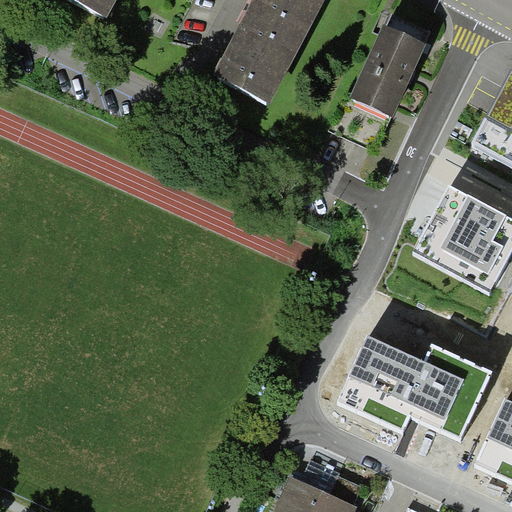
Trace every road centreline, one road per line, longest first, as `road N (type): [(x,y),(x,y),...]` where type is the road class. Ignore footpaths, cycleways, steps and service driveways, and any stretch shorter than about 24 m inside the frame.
road 1 (residential): [(0,23),(391,199)]
road 2 (residential): [(391,199),(285,417)]
road 3 (residential): [(285,417),(491,511)]
road 4 (residential): [(489,0),(391,199)]
